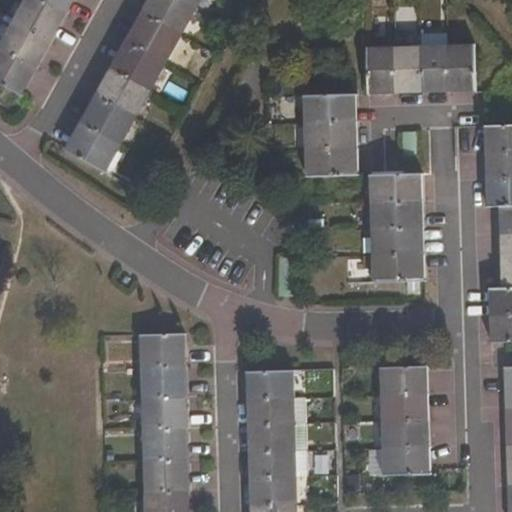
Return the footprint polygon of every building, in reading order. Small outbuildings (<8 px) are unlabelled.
[(66,13),(41,0),(31,0),(20,23),(52,40),(66,13)] [(72,0),(41,0),(66,13),(72,0)] [(72,0),(66,13),(69,14),(76,0),(72,0)] [(155,0),(149,0),(143,12),(148,14),(150,16),(157,4),(154,3),(155,0)] [(194,6),(182,0),(155,0),(154,3),(157,4),(150,16),(180,33),(194,6)] [(148,14),(143,12),(127,41),(132,43),(134,45),(142,32),(139,30),(148,14)] [(52,40),(55,42),(69,14),(66,13),(52,40)] [(180,33),(150,16),(148,14),(139,30),(142,32),(134,45),(164,61),(180,33)] [(52,40),(20,23),(5,51),(37,68),(52,40)] [(37,68),(40,70),(55,42),(52,40),(37,68)] [(132,43),(127,41),(112,69),(117,71),(119,72),(126,59),(124,58),(132,43)] [(164,61),(134,45),(132,43),(124,58),(126,59),(119,72),(149,89),(164,61)] [(37,68),(5,51),(0,59),(0,84),(22,96),(37,68)] [(449,52),(449,88),(465,88),(465,85),(476,85),(476,51),(449,52)] [(395,53),(395,90),(410,89),(410,87),(423,86),(422,52),(395,53)] [(422,52),(423,86),(437,86),(437,88),(449,88),(449,52),(422,52)] [(395,90),(395,53),(369,54),(370,88),(381,88),(381,90),(395,90)] [(37,68),(22,96),(25,98),(40,70),(37,68)] [(117,71),(112,69),(97,96),(102,98),(104,100),(111,87),(109,86),(117,71)] [(149,89),(119,72),(117,71),(109,86),(111,87),(104,100),(134,116),(149,89)] [(449,93),(476,92),(476,85),(465,85),(465,88),(449,88),(449,93)] [(410,89),(395,90),(395,95),(423,94),(423,86),(410,87),(410,89)] [(437,88),(437,86),(423,86),(423,94),(449,93),(449,88),(437,88)] [(381,88),(370,88),(370,96),(395,95),(395,90),(381,90),(381,88)] [(102,98),(97,96),(83,123),(87,125),(89,127),(96,114),(94,113),(102,98)] [(312,124),(352,122),(351,111),(354,111),(354,96),(311,98),(312,124)] [(352,122),(360,122),(359,96),(354,96),(354,111),(351,111),(352,122)] [(134,116),(104,100),(102,98),(94,113),(96,114),(89,127),(119,144),(134,116)] [(312,151),(356,149),(356,135),(351,135),(352,122),(312,124),(312,151)] [(360,149),(360,122),(352,122),(351,135),(356,135),(356,149),(360,149)] [(83,123),(67,151),(71,153),(87,125),(83,123)] [(119,144),(89,127),(87,125),(71,153),(103,171),(119,144)] [(491,153),(511,152),(511,125),(493,127),(494,141),(490,141),(491,153)] [(356,149),(312,151),(313,179),(353,177),(352,165),(356,165),(356,149)] [(361,177),(360,172),(360,149),(356,149),(356,165),(352,165),(353,177),(361,177)] [(511,152),(491,153),(491,169),(495,169),(495,180),(511,179),(511,152)] [(491,153),(487,154),(487,169),(488,181),(495,180),(495,169),(491,169),(491,153)] [(376,202),(417,201),(420,201),(420,188),(417,188),(416,176),(375,176),(376,202)] [(420,188),(420,201),(425,201),(424,176),(416,176),(417,188),(420,188)] [(511,179),(495,180),(495,194),(492,194),(492,208),(502,207),(506,207),(511,207),(511,179)] [(417,201),(376,202),(377,229),(419,228),(421,228),(421,216),(418,216),(417,201)] [(421,228),(426,229),(425,201),(420,201),(417,201),(418,216),(421,216),(421,228)] [(506,207),(502,207),(502,222),(503,235),(511,235),(510,222),(507,222),(506,207)] [(419,228),(377,229),(378,258),(422,257),(422,244),(419,244),(419,228)] [(508,248),(511,249),(511,235),(503,235),(503,262),(508,262),(508,248)] [(422,257),(378,258),(379,284),(421,283),(420,270),(423,270),(422,257)] [(508,277),(511,277),(511,261),(508,262),(503,262),(504,289),(509,289),(508,277)] [(498,318),(511,317),(511,288),(509,289),(504,289),(495,289),(496,306),(498,306),(498,318)] [(511,317),(498,318),(496,318),(496,333),(499,334),(499,344),(511,343),(511,317)] [(148,369),(183,368),(182,336),(147,337),(148,369)] [(149,402),(184,400),(183,368),(148,369),(149,402)] [(387,396),(426,395),(426,383),(423,383),(422,368),(387,369),(387,396)] [(429,368),(422,368),(423,383),(426,383),(426,395),(430,395),(429,374),(429,368)] [(256,400),(293,399),(292,371),(255,372),(255,388),(253,388),(253,400),(256,400)] [(388,422),(424,421),(424,408),(427,408),(426,395),(387,396),(388,422)] [(256,425),(294,425),(293,399),(256,400),(256,413),(254,413),(254,426),(256,425)] [(307,424),(306,399),(293,399),(294,425),(307,424)] [(149,432),(185,431),(184,400),(149,402),(149,432)] [(425,435),(427,435),(428,449),(432,449),(431,420),(424,421),(425,435)] [(389,450),(428,449),(427,435),(425,435),(424,421),(388,422),(389,450)] [(295,452),(308,452),(307,424),(294,425),(295,452)] [(294,425),(256,425),(257,443),(254,443),(255,453),(257,453),(295,452),(294,425)] [(150,463),(186,462),(185,431),(149,432),(150,463)] [(428,449),(389,450),(390,476),(426,475),(425,463),(428,463),(428,449)] [(295,452),(257,453),(258,468),(255,468),(255,480),(258,480),(295,478),(295,452)] [(151,494),(187,493),(186,462),(150,463),(151,494)] [(295,478),(258,480),(259,494),(256,494),(256,506),(259,505),(296,505),(295,478)] [(151,511),(187,511),(187,506),(187,493),(151,494),(151,511)]
